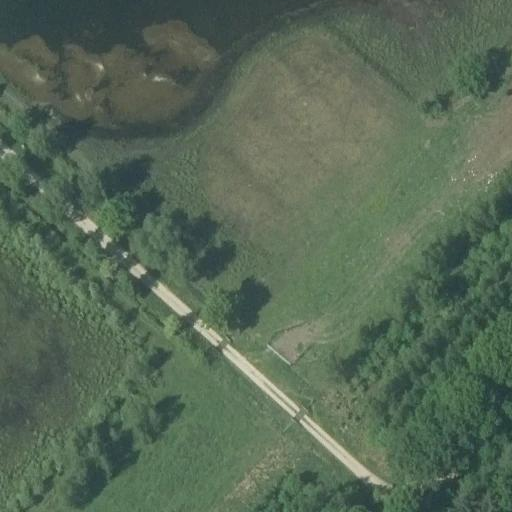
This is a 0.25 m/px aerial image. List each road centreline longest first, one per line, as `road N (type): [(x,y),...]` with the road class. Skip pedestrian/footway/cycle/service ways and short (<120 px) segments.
road 1 (track): [(0,145),(233,350),(398,511)]
road 2 (track): [(511,400),(413,511)]
